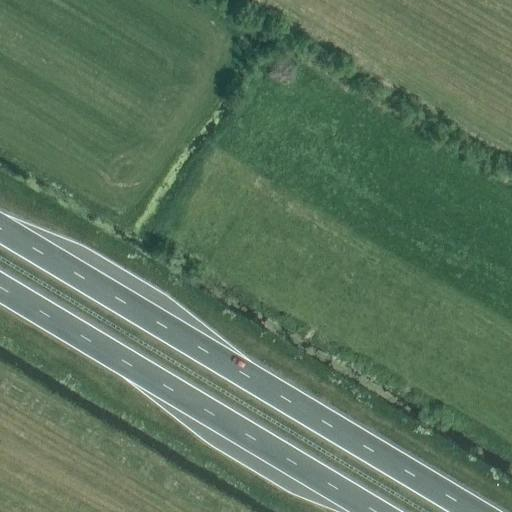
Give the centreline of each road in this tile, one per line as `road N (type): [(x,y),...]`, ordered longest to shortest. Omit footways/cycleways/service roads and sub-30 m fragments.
road 1 (trunk): [(471,511),(0,230)]
road 2 (trunk): [(0,288),(374,511)]
